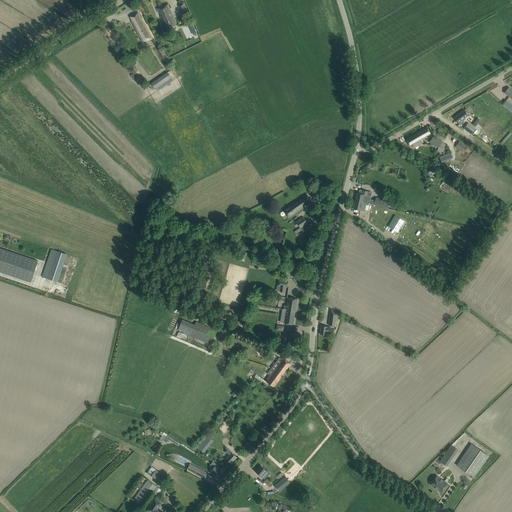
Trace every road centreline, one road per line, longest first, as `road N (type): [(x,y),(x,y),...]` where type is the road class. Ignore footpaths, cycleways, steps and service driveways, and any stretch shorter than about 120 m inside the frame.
road 1 (unclassified): [(355,150),(304,384)]
road 2 (unclassified): [(435,511),(366,463),(304,384)]
road 3 (unclassified): [(355,150),(374,147),(511,68)]
road 4 (unclassified): [(203,511),(304,384)]
road 5 (unclassified): [(339,0),(357,84),(355,150)]
road 6 (unclassified): [(0,78),(121,0)]
